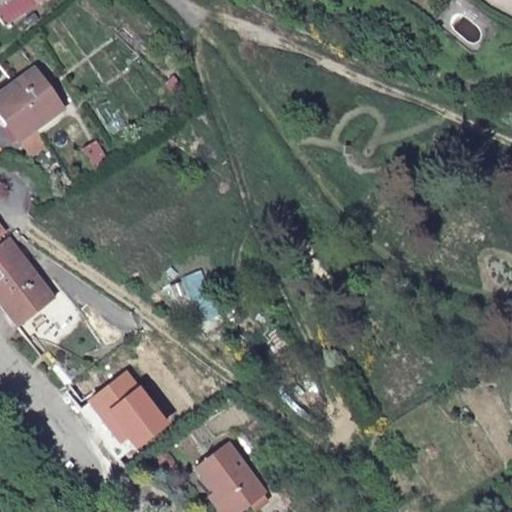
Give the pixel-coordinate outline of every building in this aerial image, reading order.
[(0,0),(0,8),(8,21),(38,0),(0,0)] [(127,24),(118,33),(136,49),(144,39),(127,24)] [(37,129),(65,108),(38,72),(0,99),(0,112),(20,140),(22,139),(37,129)] [(50,146),(37,129),(22,139),(35,156),(50,146)] [(0,239),(0,297),(35,272),(5,235),(0,239)] [(0,297),(0,302),(17,323),(53,294),(35,272),(0,297)] [(243,511),(262,498),(226,446),(192,471),(219,511),(243,511)]
